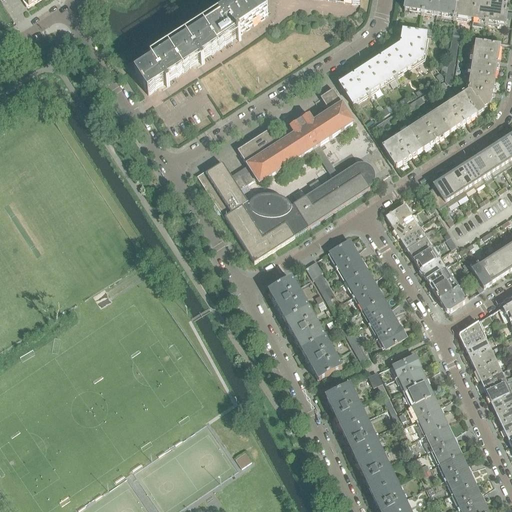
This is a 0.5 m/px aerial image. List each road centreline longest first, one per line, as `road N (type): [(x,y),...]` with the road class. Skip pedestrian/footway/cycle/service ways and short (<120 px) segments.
road 1 (residential): [(168,169),(365,42),(385,0)]
road 2 (residential): [(244,292),(355,511)]
road 3 (residential): [(361,216),(498,127),(511,104)]
road 4 (residential): [(65,10),(168,169)]
road 5 (residential): [(437,336),(511,493)]
road 6 (residential): [(168,169),(244,292)]
road 7 (residential): [(361,216),(437,336)]
road 8 (residential): [(244,292),(361,216)]
